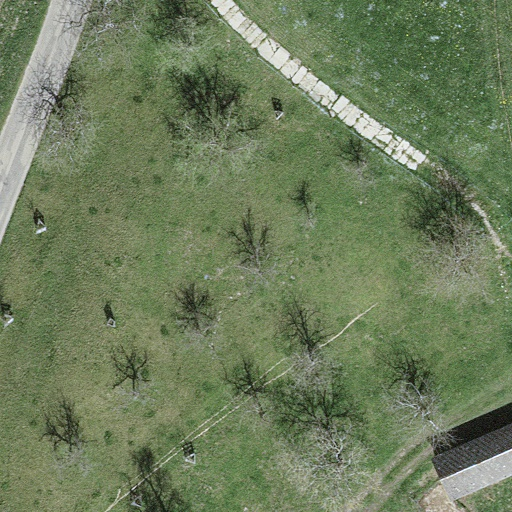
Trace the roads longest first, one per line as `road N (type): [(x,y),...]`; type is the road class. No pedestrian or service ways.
road 1 (unclassified): [(73,0),(0,195)]
road 2 (track): [(355,511),(484,410)]
